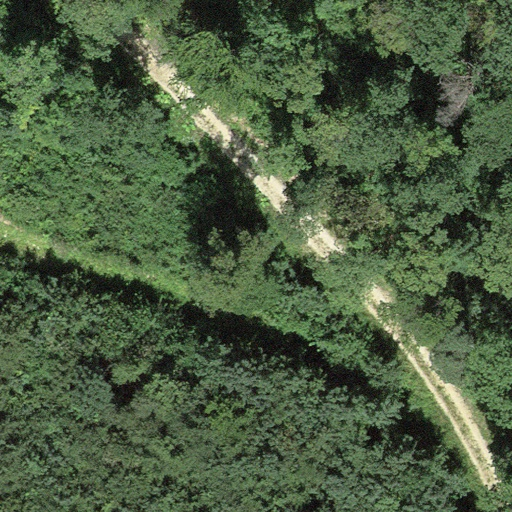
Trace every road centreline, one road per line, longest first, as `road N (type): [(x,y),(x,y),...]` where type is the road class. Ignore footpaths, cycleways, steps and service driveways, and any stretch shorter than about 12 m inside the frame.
road 1 (track): [(87,0),(239,160),(483,452),(503,511)]
road 2 (track): [(0,249),(289,349),(511,474)]
